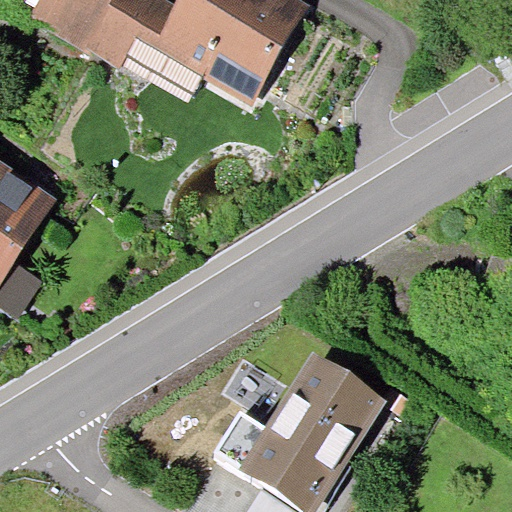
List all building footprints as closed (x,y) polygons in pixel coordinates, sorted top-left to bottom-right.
[(47,0),(33,24),(88,56),(119,0),(47,0)] [(297,20),(262,0),(189,0),(175,25),(129,0),(119,0),(88,56),(117,73),(123,63),(190,101),(203,79),(249,105),(297,20)] [(0,278),(50,201),(31,189),(24,200),(0,184),(0,278)] [(511,263),(490,256),(480,284),(457,277),(448,304),(503,322),(511,295),(511,263)] [(311,511),(372,418),(312,380),(242,489),(278,511),(311,511)]
